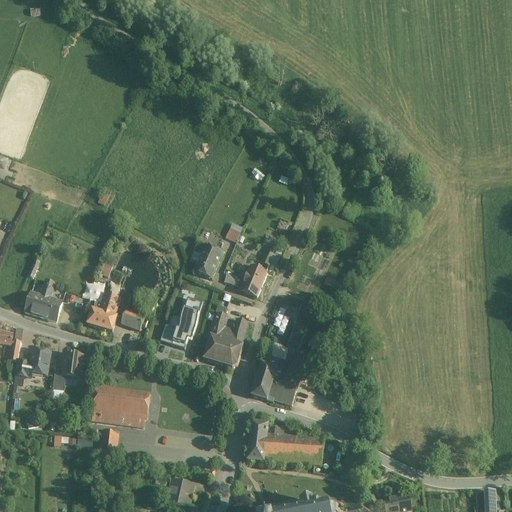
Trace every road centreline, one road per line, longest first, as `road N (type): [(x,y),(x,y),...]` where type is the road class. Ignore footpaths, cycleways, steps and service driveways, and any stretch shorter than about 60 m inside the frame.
road 1 (unclassified): [(77,0),(254,120),(302,173),(310,217),(260,331),(245,395)]
road 2 (tertiary): [(248,411),(304,421),(423,479),(511,478)]
road 3 (residential): [(245,395),(219,377),(0,314)]
